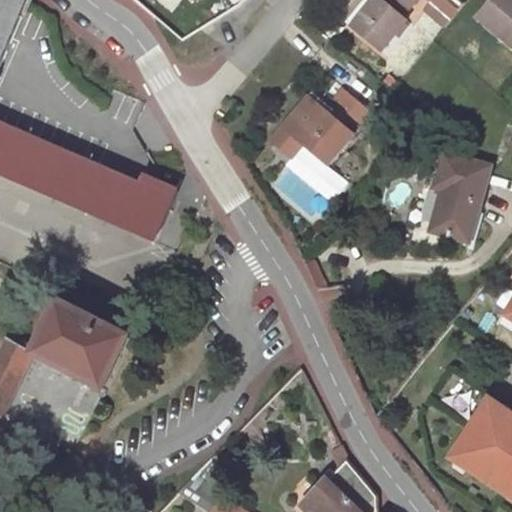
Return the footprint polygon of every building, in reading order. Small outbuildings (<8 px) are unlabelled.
[(0,0),(0,174),(155,242),(178,192),(147,179),(143,187),(0,124),(0,68),(29,2),(25,0),(0,0)] [(416,0),(353,0),(339,17),(382,52),(408,21),(402,17),(416,0)] [(432,0),(431,3),(452,20),(458,11),(445,0),(432,0)] [(511,45),(511,0),(492,0),(478,17),(511,45)] [(452,20),(431,3),(423,13),(444,30),(452,20)] [(324,110),(339,124),(349,113),(333,99),(324,110)] [(298,139),(329,165),(354,135),(339,124),(324,110),(317,104),(304,119),(311,125),(298,139)] [(285,128),(298,139),(311,125),(304,119),(297,113),(285,128)] [(432,232),(469,242),(490,168),(445,155),(435,188),(443,191),(432,232)] [(33,357),(105,394),(134,338),(61,300),(33,354),(9,339),(0,356),(0,371),(22,382),(33,357)] [(511,320),(506,316),(500,326),(511,333),(511,320)] [(0,416),(4,419),(22,382),(0,371),(0,416)] [(491,401),(474,427),(484,434),(501,407),(491,401)] [(474,427),(459,450),(472,459),(465,470),(502,494),(506,487),(511,491),(511,414),(501,407),(484,434),(474,427)] [(377,511),(378,497),(348,464),(349,461),(342,447),(336,455),(342,469),(303,507),(308,511),(377,511)] [(459,450),(452,461),(465,470),(472,459),(459,450)] [(197,474),(179,493),(210,511),(211,511),(224,491),(197,474)] [(511,491),(506,487),(502,494),(511,500),(511,491)]
